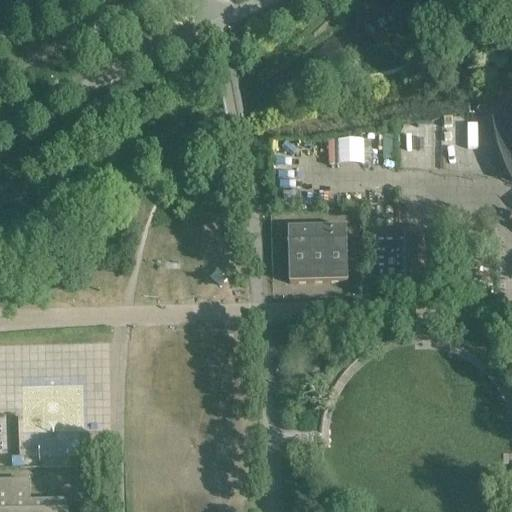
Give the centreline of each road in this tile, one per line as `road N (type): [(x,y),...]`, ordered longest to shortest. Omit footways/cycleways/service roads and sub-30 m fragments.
road 1 (residential): [(0,326),(262,317)]
road 2 (residential): [(262,317),(511,310)]
road 3 (residential): [(246,178),(262,317)]
